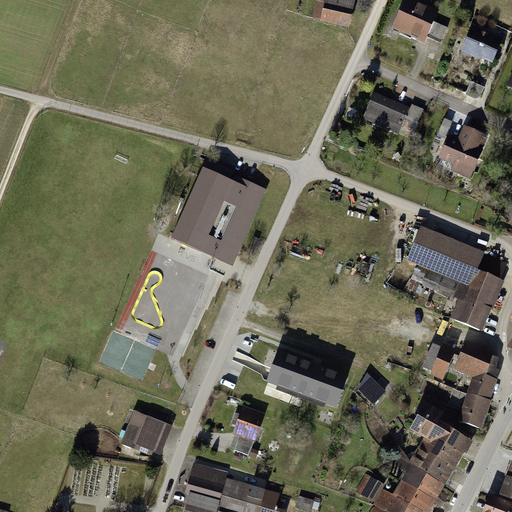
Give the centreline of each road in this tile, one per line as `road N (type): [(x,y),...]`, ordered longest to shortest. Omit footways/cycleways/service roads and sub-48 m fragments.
road 1 (residential): [(159,511),(307,168)]
road 2 (track): [(0,90),(307,168)]
road 3 (residential): [(307,168),(511,247)]
road 4 (residential): [(356,61),(511,129)]
road 5 (track): [(236,321),(363,366),(380,380)]
